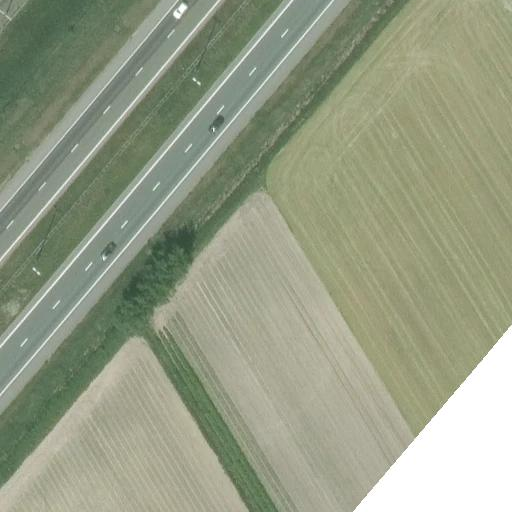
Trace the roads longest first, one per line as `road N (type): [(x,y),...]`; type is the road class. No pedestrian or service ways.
road 1 (motorway): [(0,370),(313,0)]
road 2 (motorway): [(200,0),(0,238)]
